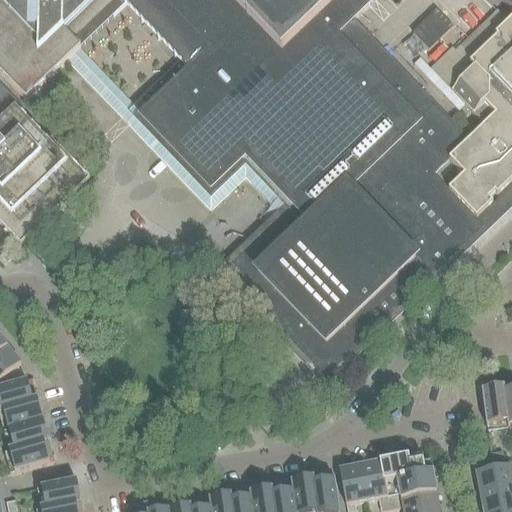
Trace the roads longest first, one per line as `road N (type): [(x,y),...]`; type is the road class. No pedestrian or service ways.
road 1 (residential): [(356,427),(127,470),(111,466),(44,312),(0,284)]
road 2 (residential): [(511,244),(382,382),(356,427)]
